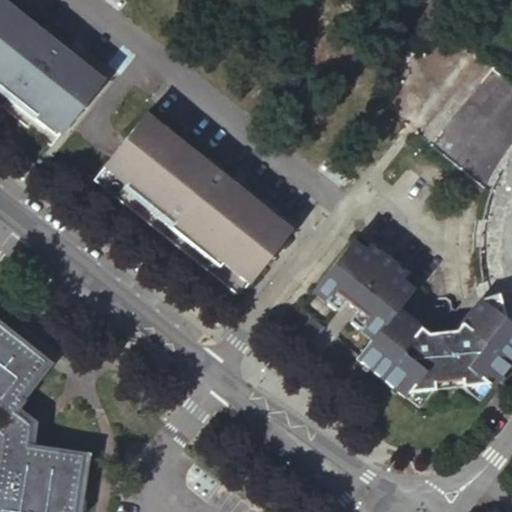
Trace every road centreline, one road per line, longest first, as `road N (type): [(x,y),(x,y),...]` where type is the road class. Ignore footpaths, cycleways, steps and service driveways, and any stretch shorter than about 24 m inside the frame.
road 1 (residential): [(343,205),(88,0)]
road 2 (tertiary): [(217,377),(0,204)]
road 3 (tertiary): [(395,497),(217,377)]
road 4 (residential): [(217,377),(343,205)]
road 5 (tertiary): [(217,377),(348,511)]
